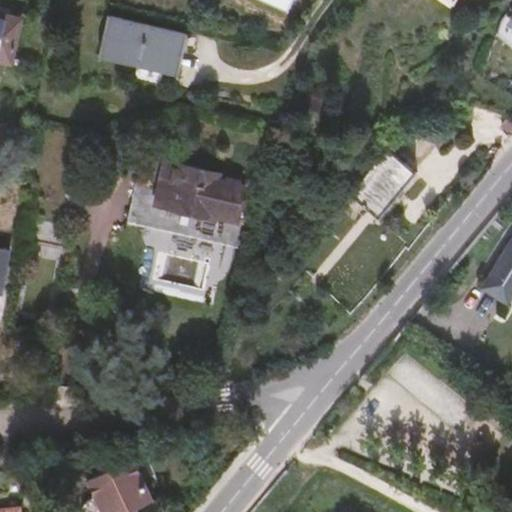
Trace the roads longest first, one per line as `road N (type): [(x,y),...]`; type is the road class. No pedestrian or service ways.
road 1 (unclassified): [(304,408),(511,170)]
road 2 (unclassified): [(304,408),(0,421)]
road 3 (unclassified): [(217,511),(304,408)]
